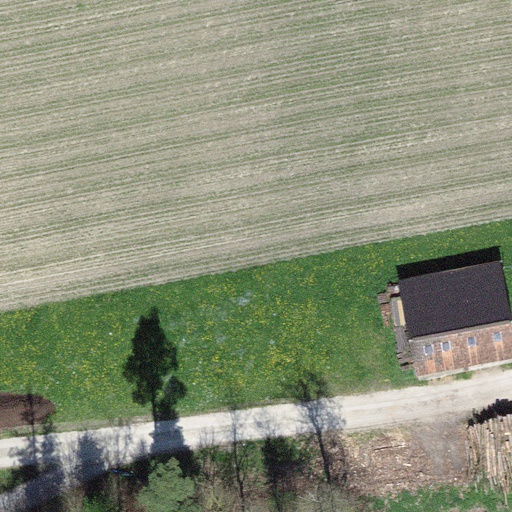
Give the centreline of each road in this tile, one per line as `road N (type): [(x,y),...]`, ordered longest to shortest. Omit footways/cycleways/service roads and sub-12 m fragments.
road 1 (track): [(147,440),(511,386)]
road 2 (track): [(0,505),(147,440)]
road 3 (track): [(147,440),(0,455)]
